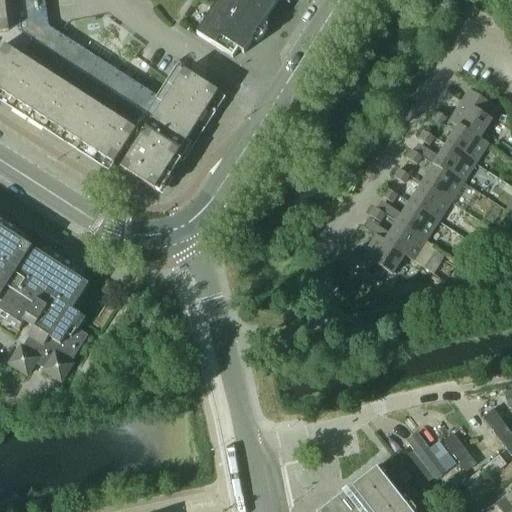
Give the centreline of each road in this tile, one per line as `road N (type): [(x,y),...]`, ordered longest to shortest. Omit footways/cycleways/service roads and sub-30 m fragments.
road 1 (residential): [(225,347),(331,320),(324,256),(462,47),(511,54)]
road 2 (tertiary): [(181,228),(339,0)]
road 3 (residential): [(250,442),(357,422),(373,410),(448,393),(465,408),(496,404)]
road 4 (tertiary): [(181,228),(139,237),(110,230),(0,162)]
road 5 (residential): [(225,347),(181,228)]
